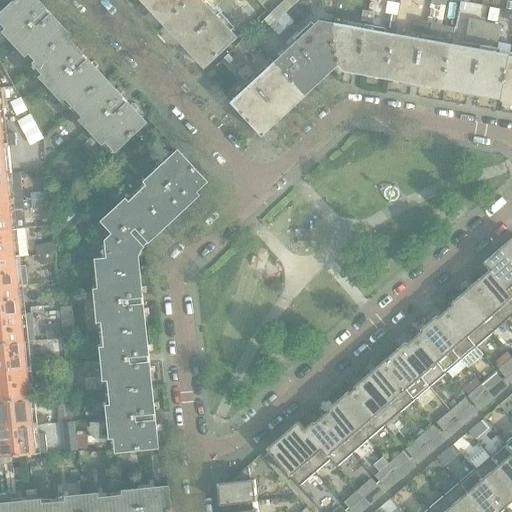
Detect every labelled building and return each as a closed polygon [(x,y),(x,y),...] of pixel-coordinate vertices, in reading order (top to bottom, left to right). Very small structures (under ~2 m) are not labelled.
[(69,35),(48,12),(37,0),(18,0),(0,17),(0,21),(7,29),(3,32),(26,56),(29,53),(38,62),(66,37),(69,35)] [(192,0),(141,0),(165,26),(192,0)] [(225,22),(219,16),(204,0),(192,0),(165,26),(205,69),(238,38),(225,22)] [(222,13),(223,12),(231,5),(235,0),(223,0),(216,6),(222,13)] [(293,8),(286,0),(282,4),(289,11),(293,8)] [(511,12),(511,7),(511,0),(501,0),(500,10),(511,12)] [(297,27),(312,12),(301,1),(286,15),(297,27)] [(289,11),(282,4),(278,7),(285,15),(289,11)] [(227,16),(235,9),(231,5),(223,12),(227,16)] [(285,15),(278,7),(274,11),(281,19),(285,15)] [(501,23),(503,11),(490,9),(488,21),(501,23)] [(281,19),(274,11),(270,15),(277,22),(281,19)] [(444,90),(453,45),(431,41),(433,33),(430,33),(432,24),(426,23),(426,22),(415,20),(411,38),(395,35),(387,79),(444,90)] [(453,34),(455,22),(444,20),(442,32),(453,34)] [(509,58),(509,55),(490,51),(491,45),(487,44),(489,34),(483,33),(485,22),(469,20),(464,47),(453,45),(444,90),(502,100),(510,58),(509,58)] [(335,51),(330,46),(331,41),(328,41),(331,24),(318,21),(274,62),(306,96),(339,66),(338,61),(334,57),(335,51)] [(387,79),(395,35),(331,24),(328,41),(331,41),(330,46),(335,51),(334,57),(338,61),(339,66),(344,72),(387,79)] [(296,34),(289,27),(285,30),(292,38),(296,34)] [(292,38),(285,30),(281,34),(288,42),(292,38)] [(258,45),(249,35),(240,44),(249,54),(258,45)] [(106,80),(89,62),(66,37),(38,62),(35,66),(44,77),(41,79),(48,87),(62,102),(65,99),(74,109),(106,80)] [(511,58),(510,58),(502,100),(511,101),(511,58)] [(306,96),(274,62),(241,92),(225,75),(217,83),(232,100),(231,102),(262,136),(306,96)] [(225,74),(217,66),(208,74),(216,82),(225,74)] [(253,74),(246,66),(242,70),(249,78),(253,74)] [(249,78),(242,70),(238,74),(245,82),(249,78)] [(146,123),(129,105),(106,80),(74,109),(84,119),(81,122),(102,145),(105,142),(115,153),(127,141),(146,123)] [(0,175),(8,174),(5,147),(16,146),(15,134),(4,135),(2,118),(0,118),(0,175)] [(207,182),(179,153),(158,173),(148,182),(151,185),(140,195),(167,225),(199,196),(196,192),(207,182)] [(25,218),(20,174),(8,175),(8,174),(0,175),(0,232),(14,231),(13,219),(25,218)] [(48,199),(48,193),(30,194),(31,201),(48,199)] [(167,225),(140,195),(128,206),(125,203),(107,220),(117,232),(108,241),(110,261),(98,263),(100,279),(140,275),(138,257),(137,257),(137,256),(139,249),(140,248),(141,249),(167,225)] [(49,206),(48,199),(31,201),(31,207),(49,206)] [(29,256),(26,229),(14,231),(0,232),(0,288),(20,286),(20,287),(28,286),(26,273),(19,274),(17,258),(29,256)] [(511,242),(510,244),(508,242),(500,250),(511,263),(511,242)] [(54,254),(53,245),(37,247),(37,256),(39,256),(53,254),(54,254)] [(511,263),(500,250),(492,257),(493,258),(485,265),(490,270),(511,295),(511,263)] [(54,264),(53,254),(39,256),(40,265),(54,264)] [(511,295),(490,270),(482,277),(484,279),(476,285),(507,320),(511,316),(511,295)] [(146,330),(141,287),(140,275),(100,279),(101,290),(96,291),(100,321),(105,321),(106,334),(146,330)] [(507,320),(476,285),(469,291),(468,290),(460,297),(492,334),(507,320)] [(0,344),(26,343),(23,314),(20,287),(20,286),(0,288),(0,344)] [(492,334),(460,297),(451,304),(453,305),(446,312),(476,347),(492,334)] [(60,311),(59,301),(51,302),(52,305),(42,306),(42,307),(31,308),(31,314),(44,313),(54,312),(60,311)] [(476,347),(446,312),(439,318),(437,316),(429,323),(461,360),(476,347)] [(461,360),(429,323),(420,330),(422,332),(415,338),(445,374),(461,360)] [(152,388),(147,345),(146,330),(106,334),(107,348),(103,349),(106,379),(111,379),(112,392),(152,388)] [(445,374),(415,338),(408,344),(406,343),(398,350),(430,387),(445,374)] [(0,401),(32,399),(26,343),(0,344),(0,401)] [(430,387),(398,350),(390,357),(391,359),(384,365),(414,400),(430,387)] [(505,377),(511,371),(511,358),(498,370),(505,377)] [(414,400),(384,365),(377,371),(375,369),(367,376),(399,414),(414,400)] [(68,380),(66,367),(58,368),(59,381),(68,380)] [(488,392),(502,380),(495,373),(481,385),(488,392)] [(399,414),(367,376),(358,384),(360,385),(353,391),(383,427),(399,414)] [(494,400),(508,388),(502,380),(488,392),(494,400)] [(474,404),(488,392),(481,385),(467,397),(474,404)] [(158,447),(154,403),(152,388),(112,392),(114,406),(109,406),(113,439),(117,438),(119,451),(136,449),(158,447)] [(383,427),(353,391),(346,398),(344,396),(336,403),(368,440),(383,427)] [(480,412),(494,400),(488,392),(474,404),(480,412)] [(72,416),(69,398),(69,393),(55,395),(58,418),(72,416)] [(36,436),(32,399),(0,401),(0,458),(23,456),(47,454),(45,435),(36,436)] [(457,419),(471,407),(464,399),(451,411),(457,419)] [(368,440),(336,403),(328,410),(329,412),(322,418),(352,454),(368,440)] [(463,426),(477,414),(471,407),(457,419),(463,426)] [(443,431),(457,419),(451,411),(436,423),(443,431)] [(352,454),(322,418),(315,424),(313,423),(306,429),(301,423),(299,425),(330,460),(336,467),(352,454)] [(449,438),(463,426),(457,419),(443,431),(449,438)] [(73,423),(64,425),(66,440),(75,439),(73,423)] [(330,460),(299,425),(293,430),(291,429),(283,436),(315,473),(330,460)] [(426,445),(440,433),(433,426),(419,438),(426,445)] [(432,453),(446,441),(440,433),(426,445),(432,453)] [(315,473),(283,436),(275,443),(276,444),(268,451),(299,487),(315,473)] [(412,457),(426,445),(419,438),(405,450),(412,457)] [(511,451),(505,444),(490,457),(511,482),(511,451)] [(418,465),(432,453),(426,445),(412,457),(418,465)] [(395,472),(409,460),(402,453),(388,465),(395,472)] [(511,482),(490,457),(474,470),(505,506),(511,499),(511,482)] [(401,479),(415,467),(409,460),(395,472),(401,479)] [(381,484),(395,472),(388,465),(375,476),(381,484)] [(257,502),(254,480),(250,480),(248,466),(228,483),(218,484),(219,496),(222,495),(222,501),(220,502),(220,506),(252,503),(257,502)] [(498,511),(505,506),(474,470),(459,484),(483,511),(498,511)] [(387,491),(401,479),(395,472),(381,484),(387,491)] [(364,498),(378,486),(371,479),(357,491),(364,498)] [(483,511),(459,484),(443,497),(456,511),(483,511)] [(371,506),(384,494),(378,486),(364,498),(371,506)] [(170,511),(168,488),(139,490),(125,491),(126,497),(112,498),(113,511),(170,511)] [(350,510),(364,498),(357,491),(343,503),(350,510)] [(113,511),(112,498),(98,499),(98,494),(69,497),(69,503),(56,504),(56,511),(113,511)] [(456,511),(443,497),(428,510),(429,511),(456,511)] [(351,511),(363,511),(371,506),(364,498),(350,510),(351,511)] [(56,511),(56,504),(41,506),(41,500),(28,502),(0,505),(0,511),(56,511)] [(257,511),(258,510),(253,510),(252,503),(220,506),(221,511),(257,511)]
